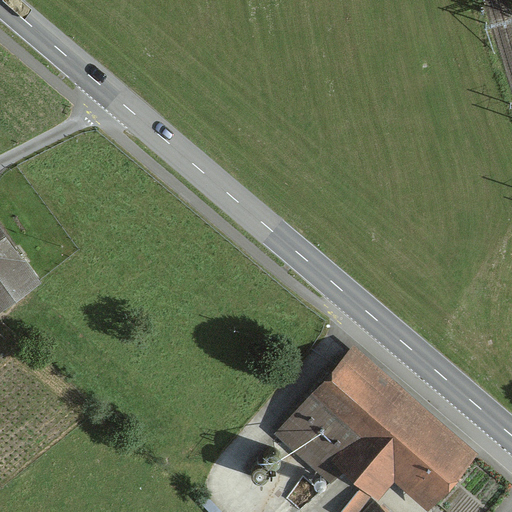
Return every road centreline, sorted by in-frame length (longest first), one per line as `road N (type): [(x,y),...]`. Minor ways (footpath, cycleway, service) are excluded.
road 1 (primary): [(117,96),(511,436)]
road 2 (primary): [(7,0),(117,96)]
road 3 (unclassified): [(0,162),(117,96)]
